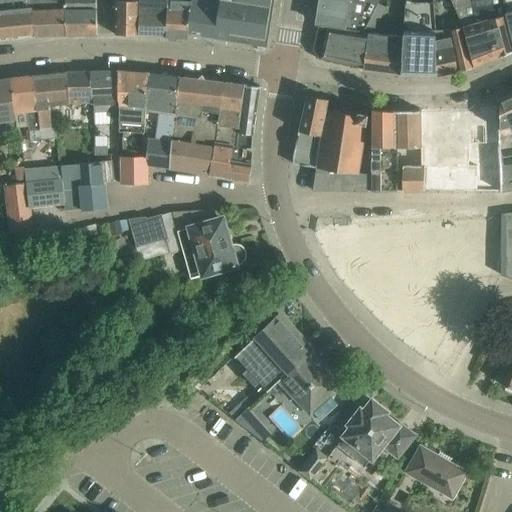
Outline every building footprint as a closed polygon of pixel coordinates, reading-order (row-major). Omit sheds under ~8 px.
[(0,0),(0,39),(35,36),(33,0),(0,0)] [(33,0),(35,36),(68,35),(66,0),(33,0)] [(66,0),(68,35),(98,34),(96,0),(66,0)] [(115,35),(139,35),(139,0),(130,0),(131,1),(115,0),(115,35)] [(139,0),(139,35),(164,36),(168,0),(139,0)] [(188,38),(189,36),(194,0),(168,0),(164,36),(167,36),(167,37),(188,38)] [(194,0),(189,36),(229,42),(230,34),(265,40),(271,0),(194,0)] [(379,4),(380,0),(321,0),(317,24),(319,25),(369,33),(373,33),(388,8),(383,6),(379,4)] [(463,27),(474,67),(511,51),(511,36),(504,0),(451,0),(463,26),(463,27)] [(437,75),(436,30),(433,3),(406,3),(404,37),(402,75),(437,75)] [(319,60),(364,68),(369,33),(319,25),(313,52),(319,60)] [(474,67),(463,27),(451,30),(450,28),(436,30),(437,75),(458,71),(474,67)] [(404,37),(373,33),(369,33),(364,68),(402,75),(404,37)] [(93,103),(90,72),(67,73),(69,103),(69,102),(93,103)] [(119,72),(90,72),(92,97),(93,103),(93,104),(96,104),(95,113),(112,112),(112,125),(121,125),(120,100),(119,100),(119,97),(119,72)] [(145,134),(147,111),(149,73),(119,72),(119,100),(120,100),(121,125),(121,131),(125,131),(145,134)] [(69,103),(67,73),(35,77),(40,125),(52,125),(50,105),(69,103)] [(149,159),(149,166),(171,168),(181,77),(149,73),(147,111),(163,113),(160,142),(150,141),(148,159),(149,159)] [(35,77),(12,79),(14,97),(16,112),(18,120),(19,127),(30,126),(32,141),(58,138),(57,127),(53,128),(52,125),(40,125),(35,77)] [(170,170),(209,176),(216,143),(238,146),(239,132),(240,132),(245,85),(226,82),(181,77),(171,168),(170,170)] [(12,79),(0,80),(0,122),(6,121),(8,129),(19,127),(18,120),(16,112),(14,97),(12,79)] [(216,143),(209,176),(250,181),(252,165),(236,164),(236,159),(232,158),(232,151),(243,153),(243,148),(253,149),(254,135),(257,111),(260,87),(245,85),(240,132),(239,132),(238,146),(216,143)] [(511,92),(503,97),(499,99),(499,109),(500,143),(501,156),(502,193),(511,190),(511,92)] [(293,164),(317,167),(327,109),(329,99),(307,95),(299,131),(293,157),(293,164)] [(394,111),(373,108),(372,146),(373,159),(372,159),(372,171),(372,191),(397,192),(398,167),(398,147),(395,147),(394,111)] [(327,109),(317,167),(317,170),(313,191),(369,192),(369,174),(360,173),(369,114),(357,112),(357,114),(327,109)] [(485,143),(500,143),(499,109),(421,110),(422,144),(440,144),(440,156),(422,156),(422,167),(425,166),(425,168),(425,192),(502,193),(501,156),(485,156),(485,143)] [(422,144),(421,110),(394,111),(395,147),(398,147),(422,148),(422,144)] [(96,148),(96,157),(109,156),(109,148),(96,148)] [(124,151),(124,159),(144,159),(144,152),(124,151)] [(144,159),(124,159),(122,159),(122,185),(149,185),(149,166),(149,159),(148,159),(144,159)] [(113,161),(63,167),(64,186),(77,185),(78,194),(83,194),(84,210),(108,209),(106,182),(115,181),(113,161)] [(16,167),(18,184),(7,185),(11,234),(33,232),(31,208),(33,207),(32,195),(28,195),(27,184),(27,183),(25,166),(16,167)] [(403,192),(425,192),(425,168),(425,166),(422,167),(398,167),(397,192),(403,192)] [(50,181),(27,184),(28,195),(32,195),(33,207),(66,204),(64,186),(63,167),(49,169),(50,181)] [(220,210),(173,213),(148,220),(146,219),(146,218),(130,220),(138,247),(168,238),(172,253),(184,250),(192,278),(237,266),(239,264),(242,263),(244,262),(245,259),(247,256),(247,254),(246,251),(245,248),(243,246),(241,244),(237,243),(234,243),(230,244),(220,210)] [(347,219),(329,230),(346,262),(364,289),(385,314),(408,337),(434,358),(465,316),(443,298),(424,278),(406,257),(392,235),(416,235),(415,216),(380,216),(381,219),(347,219)] [(243,349),(235,356),(236,357),(249,371),(267,391),(268,392),(277,383),(273,378),(274,376),(282,369),(276,362),(301,339),(280,316),(243,349)] [(274,376),(273,378),(277,383),(279,382),(310,415),(314,411),(315,413),(327,401),(326,400),(341,387),(310,353),(312,351),(311,350),(301,339),(276,362),(282,369),(274,376)] [(511,344),(497,381),(506,385),(505,387),(511,389),(511,344)] [(398,459),(416,437),(400,425),(397,428),(383,417),(386,413),(372,403),(364,414),(360,411),(349,426),(352,429),(337,448),(364,469),(373,458),(376,460),(385,449),(398,459)] [(407,473),(452,498),(466,473),(421,448),(407,473)] [(300,472),(310,480),(327,459),(317,451),(300,472)]
